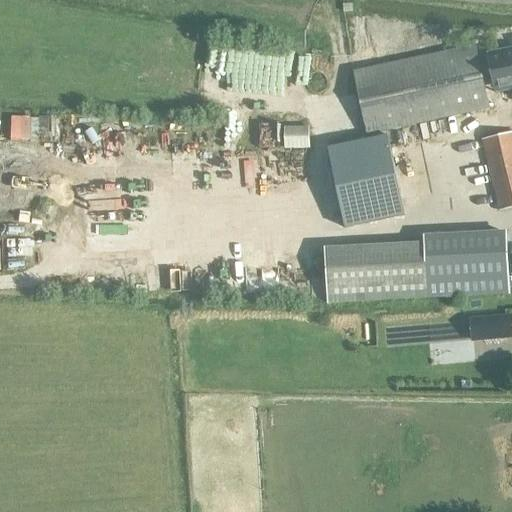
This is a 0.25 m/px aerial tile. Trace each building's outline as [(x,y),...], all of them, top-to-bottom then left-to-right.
[(366,135),(489,108),(475,46),(353,73),(366,135)] [(511,48),(487,54),(494,86),(504,83),(505,91),(511,89),(511,48)] [(84,139),(102,138),(102,116),(77,117),(78,128),(84,128),(84,139)] [(286,124),(287,143),(312,143),(312,124),(286,124)] [(500,211),(511,208),(511,133),(483,141),(500,211)] [(343,228),(402,215),(386,137),(327,149),(343,228)] [(423,239),(424,247),(323,253),(326,305),(509,295),(506,234),(423,239)] [(511,337),(511,312),(472,314),(472,338),(511,337)]
